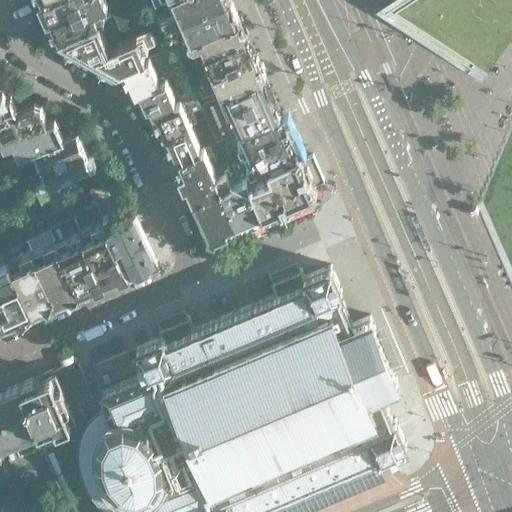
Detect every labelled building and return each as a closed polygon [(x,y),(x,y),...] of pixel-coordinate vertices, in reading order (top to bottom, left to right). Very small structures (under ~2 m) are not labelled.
[(39,0),(47,16),(83,0),(39,0)] [(97,18),(92,8),(105,2),(103,0),(83,0),(47,16),(56,35),(97,18)] [(165,20),(211,0),(170,0),(159,5),(165,20)] [(185,38),(187,37),(240,14),(233,0),(211,0),(165,20),(168,26),(170,25),(171,27),(174,25),(180,26),(185,38)] [(511,41),(511,0),(390,0),(377,9),(427,46),(480,83),(484,76),(486,77),(487,76),(511,41)] [(205,51),(248,32),(240,14),(187,37),(191,44),(191,45),(192,46),(193,47),(194,47),(196,46),(199,45),(202,52),(205,51)] [(114,43),(102,16),(97,18),(56,35),(57,38),(79,51),(91,58),(91,57),(113,70),(114,70),(119,67),(149,54),(160,49),(150,27),(114,43)] [(256,52),(248,32),(205,51),(214,71),(256,52)] [(223,93),(266,74),(256,52),(214,71),(202,76),(194,55),(183,60),(201,103),(223,93)] [(159,79),(149,54),(119,67),(127,84),(129,83),(133,90),(137,89),(159,79)] [(274,94),(266,74),(223,93),(231,113),(274,94)] [(180,98),(176,88),(171,91),(165,77),(159,79),(137,89),(145,105),(148,104),(152,111),(153,110),(180,98)] [(0,114),(17,108),(11,94),(7,96),(3,87),(0,88),(0,114)] [(194,92),(180,98),(153,110),(160,127),(161,126),(164,134),(191,122),(197,119),(193,109),(200,105),(194,92)] [(229,134),(241,129),(272,116),(282,111),(274,94),(231,113),(227,115),(230,123),(226,128),(229,134)] [(0,135),(47,119),(40,104),(34,102),(17,108),(0,114),(0,135)] [(299,150),(286,122),(282,111),(272,116),(241,129),(258,168),(299,150)] [(63,135),(55,116),(47,119),(0,135),(0,145),(13,141),(17,152),(24,150),(63,135)] [(202,146),(191,122),(164,134),(172,150),(176,157),(202,146)] [(39,165),(84,147),(77,130),(63,135),(24,150),(25,154),(28,153),(32,157),(36,156),(39,165)] [(211,176),(207,169),(212,167),(211,165),(221,160),(217,151),(208,156),(203,146),(202,146),(176,157),(194,196),(209,190),(204,179),(211,176)] [(38,188),(92,166),(84,147),(39,165),(43,173),(40,175),(39,181),(36,182),(38,188)] [(312,191),(314,185),(314,184),(324,179),(313,154),(302,158),(299,150),(258,168),(230,180),(226,170),(216,174),(237,223),(312,191)] [(237,223),(216,174),(211,176),(204,179),(209,190),(194,196),(209,229),(211,235),(237,223)] [(157,257),(133,207),(130,201),(101,213),(103,218),(129,270),(139,265),(157,257)] [(129,270),(103,218),(80,228),(105,280),(129,270)] [(105,280),(80,228),(76,219),(64,224),(68,233),(56,238),(81,290),(105,280)] [(81,290),(56,238),(55,236),(31,247),(57,300),(81,290)] [(57,300),(31,247),(31,246),(7,256),(33,311),(57,300)] [(33,311),(7,256),(0,258),(0,301),(9,321),(33,311)] [(412,458),(401,430),(399,430),(384,394),(400,387),(373,324),(357,330),(342,293),(343,293),(331,263),(305,274),(301,266),(271,279),(275,287),(193,322),(189,313),(159,326),(163,334),(133,347),(143,371),(100,389),(101,391),(92,394),(78,400),(88,424),(81,441),(81,469),(91,492),(109,511),(319,511),(406,475),(383,470),(411,458),(412,458)] [(0,324),(9,321),(0,301),(0,324)] [(110,369),(132,360),(127,349),(93,363),(101,383),(113,378),(110,369)] [(87,422),(78,400),(92,394),(77,359),(74,358),(60,364),(60,366),(59,366),(57,366),(56,366),(55,366),(17,383),(0,389),(0,444),(13,439),(18,452),(36,445),(38,452),(56,445),(58,450),(77,442),(71,429),(87,422)] [(10,485),(5,473),(0,474),(0,476),(5,487),(10,485)]
